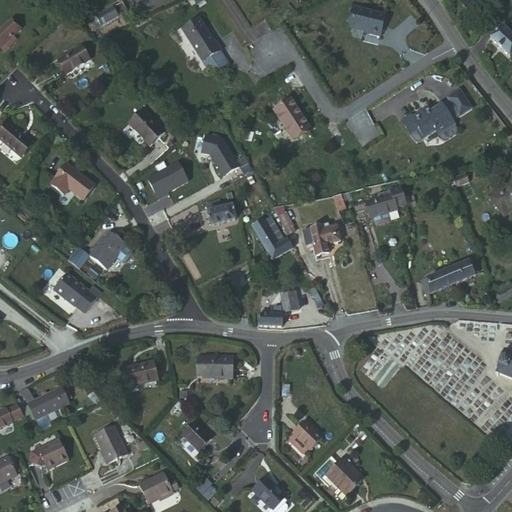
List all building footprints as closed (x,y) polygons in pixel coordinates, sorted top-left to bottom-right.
[(473,12),(485,0),(466,0),(465,2),(473,12)] [(51,31),(59,23),(51,13),(48,16),(50,18),(45,24),(51,31)] [(99,19),(104,30),(113,26),(108,15),(99,19)] [(381,20),(348,15),(345,33),(367,36),(367,38),(379,39),(381,20)] [(94,36),(104,30),(99,19),(89,24),(94,36)] [(6,24),(1,29),(11,39),(14,36),(10,32),(11,29),(6,24)] [(198,68),(216,56),(218,55),(212,45),(209,47),(193,24),(177,35),(198,68)] [(511,34),(504,27),(494,38),(511,56),(511,55),(511,34)] [(0,49),(11,39),(1,29),(0,30),(0,49)] [(60,84),(83,70),(73,53),(50,68),(60,84)] [(224,68),(216,56),(198,68),(201,73),(208,68),(213,76),(224,68)] [(304,133),(286,104),(269,115),(287,145),(304,133)] [(454,130),(449,121),(444,113),(440,107),(430,115),(425,118),(422,114),(410,121),(418,133),(423,143),(435,135),(439,140),(454,130)] [(444,113),(449,121),(455,117),(450,108),(444,113)] [(149,131),(135,117),(122,131),(142,154),(158,138),(150,130),(149,131)] [(408,140),(418,133),(410,121),(408,119),(399,125),(408,140)] [(0,155),(9,164),(22,148),(1,129),(0,130),(0,155)] [(454,130),(439,140),(441,143),(444,145),(447,145),(455,139),(457,136),(456,133),(454,130)] [(423,143),(418,133),(408,140),(411,145),(418,147),(423,143)] [(201,139),(197,157),(206,159),(219,180),(234,171),(217,143),(201,139)] [(26,151),(22,148),(9,164),(12,166),(26,151)] [(141,188),(153,208),(160,204),(159,202),(182,189),(171,171),(141,188)] [(87,194),(60,172),(44,192),(57,205),(63,197),(77,209),(87,194)] [(511,207),(511,176),(486,195),(499,216),(511,207)] [(465,188),(461,178),(448,184),(452,193),(465,188)] [(403,212),(399,193),(388,194),(390,201),(348,210),(352,229),(369,225),(369,222),(394,216),(393,214),(403,212)] [(414,211),(410,194),(402,196),(406,214),(414,211)] [(207,231),(231,226),(228,212),(217,215),(215,206),(208,208),(208,206),(201,208),(207,231)] [(248,231),(267,266),(287,255),(282,245),(277,248),(263,222),(248,231)] [(311,267),(325,264),(324,257),(338,254),(335,236),(325,238),(325,234),(309,237),(312,256),(309,257),(311,267)] [(312,256),(309,237),(300,239),(302,258),(309,257),(312,256)] [(88,263),(105,276),(124,252),(108,238),(88,263)] [(79,249),(68,261),(79,271),(90,258),(79,249)] [(465,262),(420,280),(426,296),(471,278),(466,265),(465,262)] [(470,264),(466,265),(471,278),(475,276),(470,264)] [(90,305),(60,279),(46,296),(68,314),(68,312),(77,320),(90,305)] [(511,298),(511,284),(493,296),(498,306),(511,298)] [(294,315),(293,298),(278,299),(279,316),(294,315)] [(269,321),(253,321),(252,332),(275,332),(274,311),(269,311),(269,321)] [(511,357),(504,355),(505,352),(502,351),(500,354),(498,353),(497,355),(495,355),(493,358),(495,359),(493,365),(490,367),(489,370),(490,371),(491,377),(494,377),(497,376),(507,381),(506,382),(510,384),(511,381),(511,357)] [(227,386),(229,365),(197,362),(196,383),(227,386)] [(151,383),(147,365),(122,372),(125,391),(151,383)] [(35,403),(26,407),(34,425),(68,409),(60,391),(35,403)] [(28,392),(19,396),(26,407),(35,403),(28,392)] [(9,428),(20,423),(15,410),(3,416),(2,415),(0,416),(0,434),(10,431),(9,428)] [(302,458),(306,454),(307,454),(318,442),(300,426),(290,437),(290,438),(286,442),(286,445),(299,458),(302,458)] [(207,445),(188,427),(174,442),(193,460),(207,445)] [(125,461),(112,433),(93,442),(107,469),(125,461)] [(65,467),(56,446),(36,456),(45,477),(65,467)] [(343,474),(347,470),(339,462),(323,481),(334,493),(330,498),(339,506),(358,486),(343,474)] [(0,488),(13,482),(5,464),(0,465),(0,488)] [(361,482),(347,470),(343,474),(358,486),(361,482)] [(170,501),(161,480),(136,490),(146,511),(158,505),(158,507),(170,501)] [(206,480),(196,490),(207,500),(217,491),(206,480)] [(285,502),(264,483),(252,496),(267,511),(287,511),(285,509),(287,507),(284,504),(285,502)]
